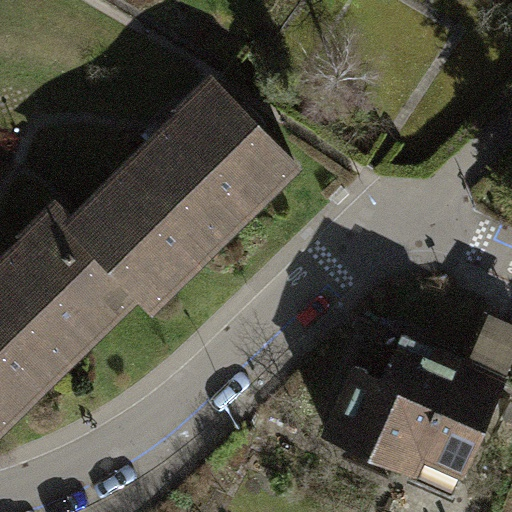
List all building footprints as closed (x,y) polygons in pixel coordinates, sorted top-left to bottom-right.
[(414,0),(406,0),(372,84),(428,107),(464,20),(414,0)] [(183,109),(70,219),(126,276),(140,290),(166,265),(177,276),(210,244),(199,232),(251,182),(262,193),(294,162),(257,124),(263,119),(244,100),(237,107),(209,78),(180,106),(183,109)] [(99,303),(126,276),(70,219),(54,202),(23,232),(27,236),(0,262),(0,425),(30,396),(19,385),(68,336),(79,347),(111,315),(99,303)] [(511,326),(487,316),(467,361),(503,377),(511,357),(511,326)] [(453,488),(503,377),(467,361),(399,331),(380,374),(353,362),(323,429),(453,488)]
